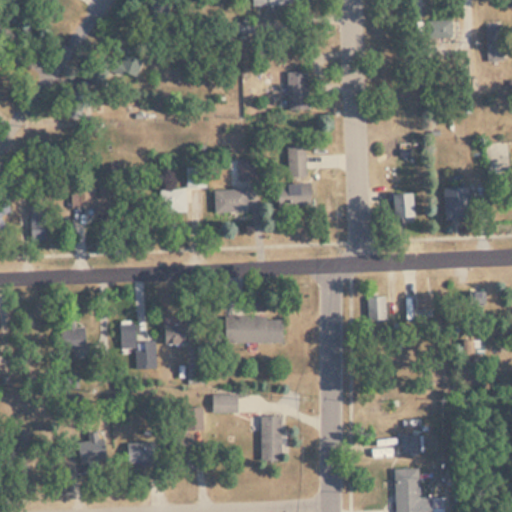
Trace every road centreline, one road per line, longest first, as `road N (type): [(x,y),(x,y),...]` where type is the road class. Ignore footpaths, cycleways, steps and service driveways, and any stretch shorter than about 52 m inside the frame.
road 1 (residential): [(348,0),(358,227),(331,282),(331,511)]
road 2 (residential): [(0,279),(511,252)]
road 3 (residential): [(116,511),(332,506)]
road 4 (residential): [(0,152),(108,0)]
